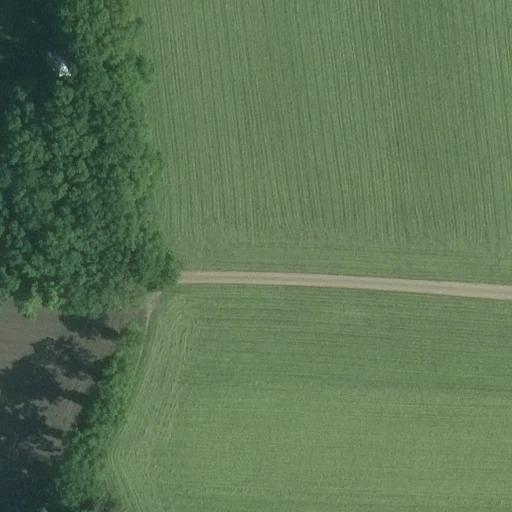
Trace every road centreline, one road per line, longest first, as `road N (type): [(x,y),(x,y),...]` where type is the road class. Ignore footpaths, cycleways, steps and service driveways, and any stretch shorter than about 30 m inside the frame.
road 1 (track): [(151,276),(511,292)]
road 2 (track): [(0,255),(127,272)]
